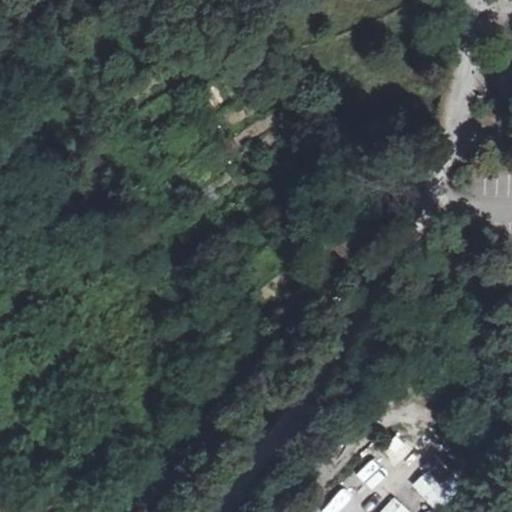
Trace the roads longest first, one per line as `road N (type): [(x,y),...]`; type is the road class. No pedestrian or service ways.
road 1 (track): [(117,511),(367,240),(433,198)]
road 2 (residential): [(475,0),(433,198),(377,298)]
road 3 (track): [(377,298),(232,511)]
road 4 (track): [(285,511),(350,425),(400,409),(467,415)]
